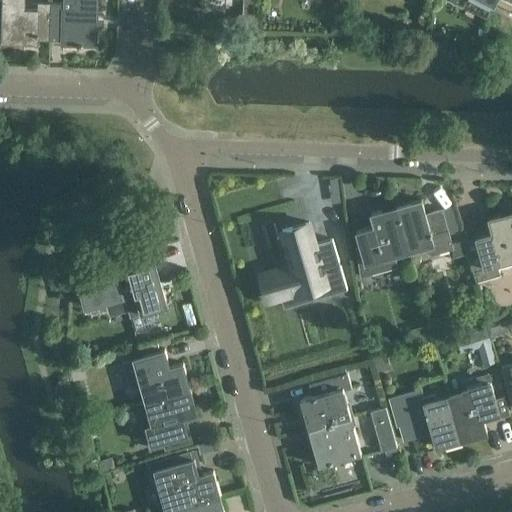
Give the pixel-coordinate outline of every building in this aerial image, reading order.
[(2,0),(1,43),(37,44),(37,39),(38,39),(38,38),(48,39),(49,4),(38,3),(38,11),(24,10),(24,0),(2,0)] [(48,39),(51,39),(60,39),(60,40),(61,40),(61,45),(97,46),(98,18),(98,17),(98,16),(98,15),(98,0),(62,0),(63,4),(50,4),(49,4),(48,39)] [(451,0),(488,19),(496,3),(497,0),(451,0)] [(511,0),(497,0),(496,3),(511,11),(511,0)] [(396,207),(397,210),(408,248),(422,244),(424,250),(431,254),(452,248),(454,256),(467,252),(464,240),(452,243),(442,209),(441,209),(441,210),(431,212),(425,214),(421,199),(396,207)] [(409,251),(397,210),(396,207),(371,214),(375,228),(359,233),(363,247),(357,249),(361,278),(398,268),(394,255),(409,251)] [(511,259),(511,211),(489,218),(493,232),(466,240),(466,239),(464,240),(467,252),(476,282),(500,275),(498,268),(511,264),(511,260),(511,259)] [(285,267),(261,274),(269,300),(280,297),(300,291),(304,301),(326,295),(347,289),(332,239),(315,244),(309,222),(282,230),(284,236),(292,265),(285,267)] [(90,265),(75,269),(78,279),(86,307),(89,306),(105,302),(124,296),(122,287),(133,284),(129,270),(128,265),(116,268),(109,243),(85,250),(90,265)] [(133,284),(122,287),(124,296),(130,316),(141,313),(167,306),(154,258),(128,265),(129,270),(133,284)] [(426,324),(411,328),(414,342),(430,338),(426,324)] [(486,361),(497,357),(488,325),(460,334),(464,348),(481,343),(486,361)] [(169,367),(164,350),(122,362),(130,389),(142,386),(146,400),(187,388),(183,374),(186,373),(183,363),(169,367)] [(387,355),(375,359),(378,371),(390,367),(387,355)] [(511,365),(501,368),(511,407),(511,364),(511,365)] [(351,416),(344,391),(352,388),(347,373),(309,384),(309,385),(310,385),(313,395),(312,395),(300,399),(309,428),(351,416)] [(464,391),(449,395),(462,436),(476,432),(477,435),(487,432),(483,418),(500,413),(488,374),(461,381),(464,391)] [(190,388),(187,388),(146,400),(137,403),(150,449),(165,445),(166,448),(190,441),(183,417),(197,413),(190,388)] [(462,439),(462,436),(449,395),(425,402),(421,389),(389,398),(397,426),(399,425),(404,440),(433,432),(437,446),(462,439)] [(86,395),(75,398),(80,417),(92,414),(86,395)] [(382,451),(397,447),(386,407),(371,411),(382,451)] [(361,453),(351,416),(309,428),(319,465),(361,453)] [(192,451),(153,462),(167,511),(177,509),(180,508),(217,496),(213,482),(216,481),(213,471),(199,475),(192,451)] [(167,511),(164,511),(224,511),(220,495),(217,496),(180,508),(177,509),(167,511)]
